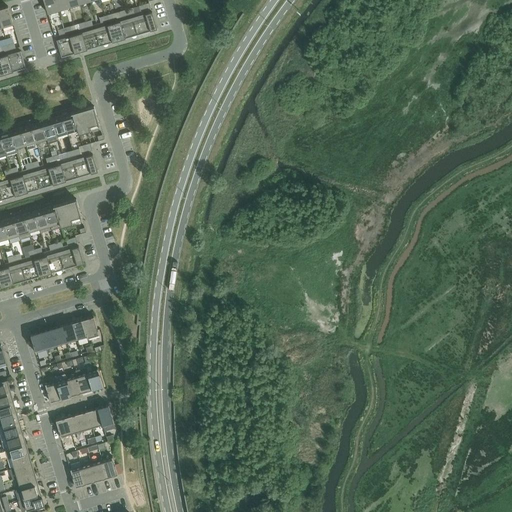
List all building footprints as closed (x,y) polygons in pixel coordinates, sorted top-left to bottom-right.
[(44,0),(48,13),(59,10),(55,0),(44,0)] [(67,0),(55,0),(59,10),(70,7),(67,0)] [(0,17),(3,27),(13,23),(8,6),(0,8),(0,17)] [(62,57),(157,29),(152,11),(57,40),(62,57)] [(7,73),(26,68),(21,50),(2,56),(7,73)] [(94,106),(76,111),(75,111),(73,112),(79,133),(90,130),(89,126),(98,123),(100,127),(101,127),(94,106)] [(68,132),(77,129),(79,133),(73,112),(63,115),(68,132)] [(57,135),(68,132),(63,115),(52,118),(57,135)] [(52,118),(42,121),(47,138),(57,135),(52,118)] [(37,141),(47,138),(42,121),(32,124),(37,141)] [(21,127),(26,144),(28,149),(38,146),(37,141),(32,124),(21,127)] [(16,148),(26,144),(21,127),(11,130),(16,148)] [(11,130),(0,133),(7,155),(17,152),(16,148),(11,130)] [(90,143),(83,145),(83,147),(85,152),(92,150),(90,143)] [(79,177),(98,171),(93,154),(74,160),(79,177)] [(60,182),(79,177),(74,160),(55,165),(60,182)] [(55,165),(36,171),(41,188),(60,182),(55,165)] [(22,194),(41,188),(36,171),(17,176),(22,194)] [(17,176),(0,181),(0,189),(3,199),(22,194),(17,176)] [(77,199),(58,204),(55,205),(62,226),(73,223),(71,218),(81,216),(82,220),(83,220),(77,199)] [(62,226),(55,205),(45,208),(51,230),(62,227),(62,226)] [(40,228),(41,233),(51,230),(45,208),(35,211),(40,228)] [(29,231),(40,228),(35,211),(24,214),(29,231)] [(14,217),(19,234),(20,239),(31,236),(29,231),(24,214),(14,217)] [(14,217),(4,220),(9,237),(19,234),(14,217)] [(0,239),(9,237),(4,220),(0,221),(0,239)] [(78,242),(76,237),(66,239),(68,245),(78,242)] [(65,269),(84,263),(79,246),(59,251),(65,269)] [(46,274),(65,269),(59,251),(41,257),(46,274)] [(27,280),(46,274),(41,257),(22,263),(27,280)] [(8,286),(27,280),(22,263),(3,268),(8,286)] [(99,334),(94,316),(83,319),(88,337),(99,334)] [(88,337),(83,319),(73,322),(78,339),(88,336),(88,337)] [(67,342),(78,339),(73,322),(62,325),(67,342)] [(57,346),(67,342),(62,325),(52,328),(57,346)] [(52,328),(42,331),(47,349),(57,346),(52,328)] [(36,352),(37,352),(37,351),(47,349),(42,331),(31,334),(36,352)] [(76,370),(77,374),(82,392),(92,389),(87,371),(86,367),(76,370)] [(97,368),(97,369),(87,371),(92,389),(103,386),(98,368),(97,368)] [(77,374),(67,377),(72,395),(82,392),(77,374)] [(61,398),(72,395),(67,377),(56,381),(61,398)] [(6,379),(0,381),(0,392),(9,390),(6,379)] [(46,383),(45,383),(50,401),(61,398),(56,381),(47,383),(46,383)] [(0,404),(13,400),(9,390),(0,392),(0,404)] [(0,404),(0,415),(16,411),(13,400),(0,404)] [(114,422),(109,404),(98,407),(103,425),(114,422)] [(103,425),(98,407),(87,410),(93,427),(102,425),(103,425)] [(82,431),(93,427),(87,410),(77,413),(82,431)] [(0,419),(2,426),(19,421),(16,411),(0,415),(0,419)] [(72,434),(82,431),(77,413),(67,416),(72,434)] [(61,437),(62,437),(62,436),(72,434),(67,416),(56,419),(61,437)] [(0,426),(0,434),(1,438),(5,436),(22,432),(19,421),(2,426),(0,426)] [(4,448),(8,447),(25,442),(22,432),(5,436),(1,438),(4,448)] [(25,442),(8,447),(11,457),(28,452),(25,442)] [(10,469),(31,463),(28,452),(11,457),(14,467),(10,469)] [(113,456),(112,456),(112,457),(102,459),(107,477),(118,474),(113,456)] [(107,477),(102,459),(92,462),(97,480),(107,477)] [(97,480),(92,462),(81,466),(87,483),(97,480)] [(13,479),(17,478),(34,473),(31,463),(10,469),(13,479)] [(72,468),(70,468),(76,486),(87,483),(81,466),(72,468)] [(16,490),(37,483),(34,473),(17,478),(20,488),(16,490)] [(19,500),(23,499),(40,494),(37,483),(16,490),(19,500)] [(27,509),(43,505),(40,494),(23,499),(27,509)]
